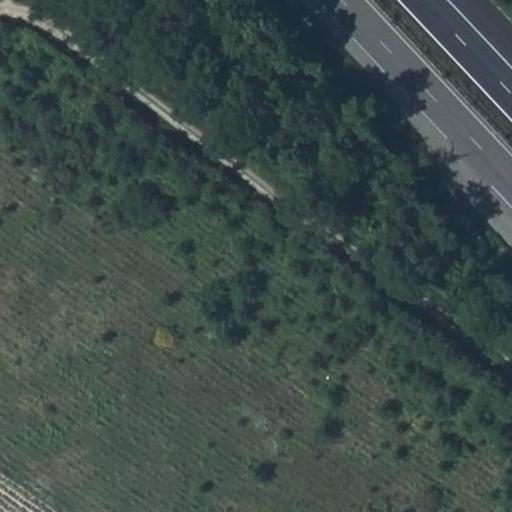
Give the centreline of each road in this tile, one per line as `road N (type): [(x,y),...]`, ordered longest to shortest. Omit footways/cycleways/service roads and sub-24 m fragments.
road 1 (track): [(0,8),(41,16),(511,365)]
road 2 (trunk): [(340,0),(511,182)]
road 3 (trunk): [(511,96),(421,0)]
